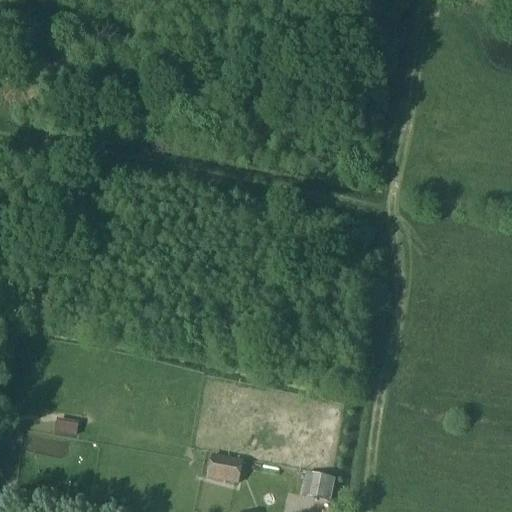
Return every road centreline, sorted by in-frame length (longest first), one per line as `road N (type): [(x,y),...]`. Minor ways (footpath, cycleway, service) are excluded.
road 1 (track): [(365,511),(398,152),(426,0)]
road 2 (track): [(0,142),(275,196)]
road 3 (track): [(275,196),(394,215)]
